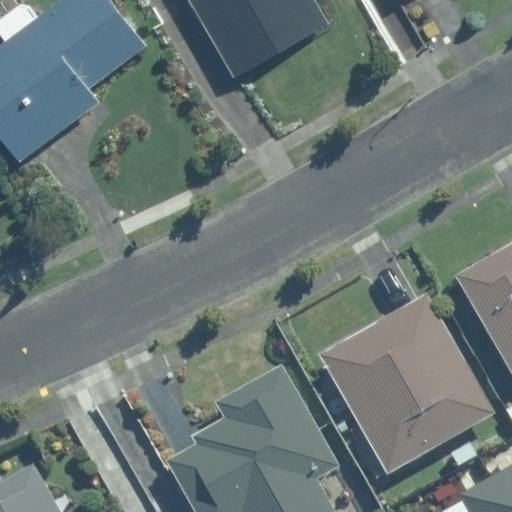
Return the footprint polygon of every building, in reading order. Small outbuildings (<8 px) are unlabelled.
[(0,24),(8,35),(0,40),(0,126),(21,156),(103,98),(95,88),(156,45),(124,0),(55,0),(41,10),(34,0),(18,0),(0,13),(0,24)] [(194,0),(235,75),(331,23),(318,0),(194,0)] [(511,244),(458,275),(511,366),(511,244)] [(429,292),(324,351),(390,473),(499,413),(429,292)] [(339,467),(284,365),(217,400),(225,416),(195,433),(198,443),(169,459),(197,511),(340,511),(321,476),(339,467)] [(64,511),(35,462),(0,482),(0,511),(64,511)] [(511,511),(511,462),(459,491),(470,511),(511,511)]
